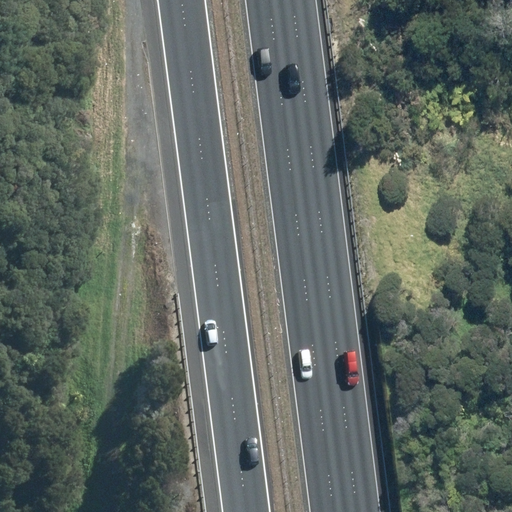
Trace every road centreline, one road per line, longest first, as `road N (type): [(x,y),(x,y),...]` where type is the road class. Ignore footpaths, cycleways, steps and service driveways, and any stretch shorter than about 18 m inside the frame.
road 1 (motorway): [(292,0),(355,511)]
road 2 (motorway): [(244,511),(181,0)]
road 3 (track): [(109,511),(139,168),(167,0)]
